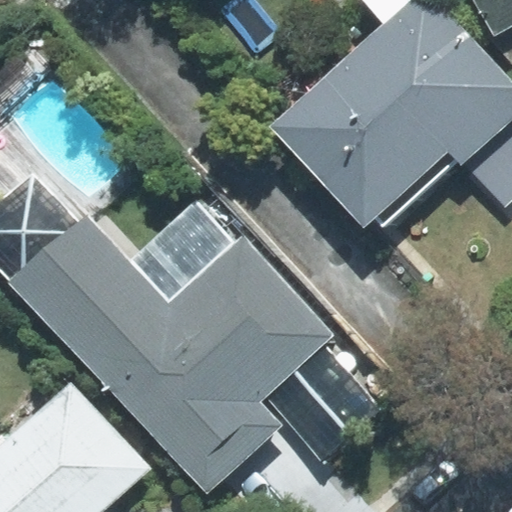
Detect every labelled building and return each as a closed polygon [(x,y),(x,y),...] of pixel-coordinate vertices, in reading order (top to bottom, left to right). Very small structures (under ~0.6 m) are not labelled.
[(511,120),(511,79),(439,0),(363,0),(385,23),(272,126),(365,229),(375,220),(383,228),(457,161),(463,165),(511,120)] [(511,0),(475,0),(495,35),(511,25),(511,0)] [(511,25),(495,35),(511,55),(511,25)] [(511,200),(511,120),(463,165),(504,208),(511,200)] [(78,222),(34,175),(0,205),(0,267),(208,491),(281,424),(260,401),(333,334),(244,238),(235,246),(194,203),(131,262),(86,214),(78,222)] [(97,511),(146,468),(71,385),(0,447),(0,511),(97,511)]
